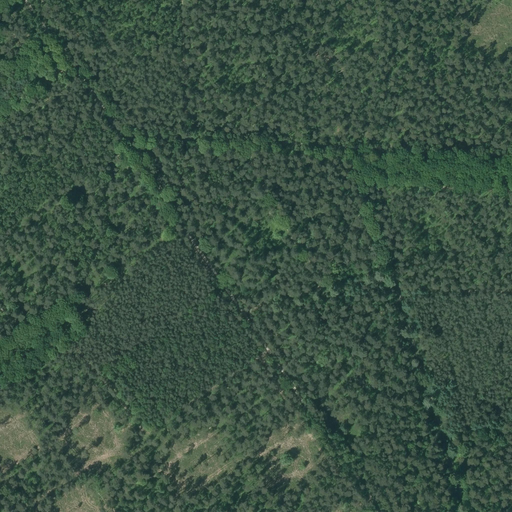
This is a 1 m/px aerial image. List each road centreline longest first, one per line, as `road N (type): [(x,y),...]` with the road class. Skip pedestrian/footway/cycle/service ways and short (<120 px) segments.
road 1 (track): [(125,138),(379,511)]
road 2 (track): [(448,458),(397,434),(237,140),(189,137)]
road 3 (track): [(237,140),(511,156)]
road 4 (track): [(465,511),(396,287)]
road 5 (track): [(184,0),(189,137),(125,138)]
road 6 (track): [(156,241),(0,337)]
road 7 (track): [(125,138),(25,0)]
road 8 (track): [(362,180),(511,190)]
road 9 (track): [(349,147),(396,287)]
